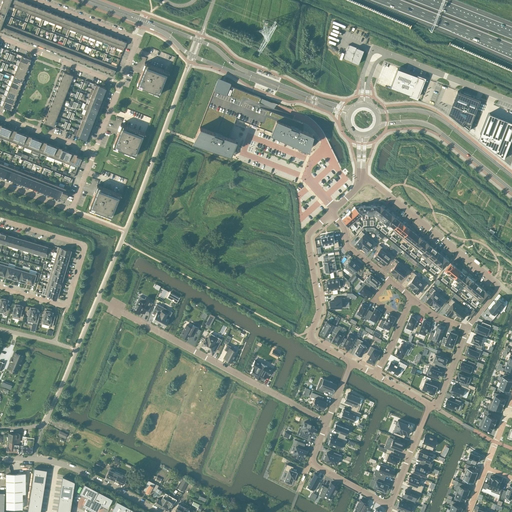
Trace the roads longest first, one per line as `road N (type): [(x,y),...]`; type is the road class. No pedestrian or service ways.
road 1 (residential): [(110,306),(326,422)]
road 2 (residential): [(429,404),(387,502),(315,465),(326,422)]
road 3 (residential): [(361,180),(496,281),(497,291),(466,328)]
road 4 (tertiary): [(143,23),(193,55),(348,117)]
road 5 (tertiary): [(350,110),(237,67),(209,45),(145,20)]
road 6 (residential): [(330,213),(307,235),(319,309),(309,338),(351,362)]
road 7 (tertiary): [(378,124),(433,127),(511,189)]
road 8 (residential): [(66,306),(84,246),(0,220)]
road 9 (tertiary): [(503,168),(435,116),(377,112)]
road 10 (unclassified): [(161,511),(84,472),(33,459)]
road 11 (motorway): [(384,0),(511,50)]
road 12 (residential): [(0,37),(120,84)]
road 13 (residential): [(391,55),(511,101)]
